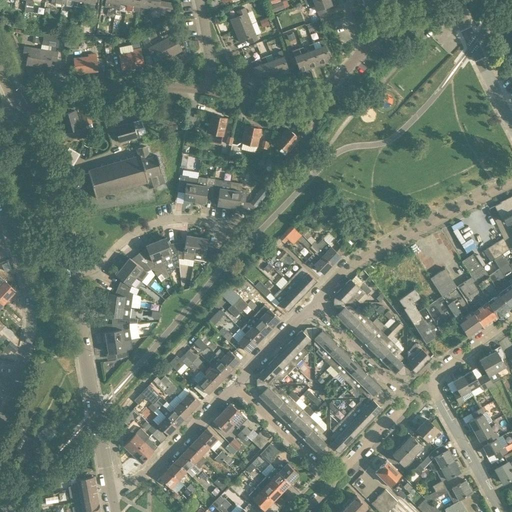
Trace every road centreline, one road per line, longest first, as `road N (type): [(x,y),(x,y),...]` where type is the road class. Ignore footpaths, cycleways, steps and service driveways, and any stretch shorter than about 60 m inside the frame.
road 1 (residential): [(0,426),(31,308),(0,199)]
road 2 (residential): [(312,301),(365,252),(511,184)]
road 3 (tertiary): [(110,488),(70,272)]
road 4 (residential): [(18,105),(95,89),(211,92)]
road 5 (residential): [(70,272),(104,262),(157,224),(234,223)]
road 6 (tertiary): [(70,272),(57,194),(18,105)]
road 7 (residential): [(211,92),(305,105),(363,52)]
road 8 (residential): [(110,488),(153,468),(233,381)]
road 9 (residential): [(428,382),(500,511)]
road 10 (residential): [(334,485),(233,381)]
road 11 (residential): [(511,129),(453,0)]
road 12 (residential): [(409,398),(312,301)]
